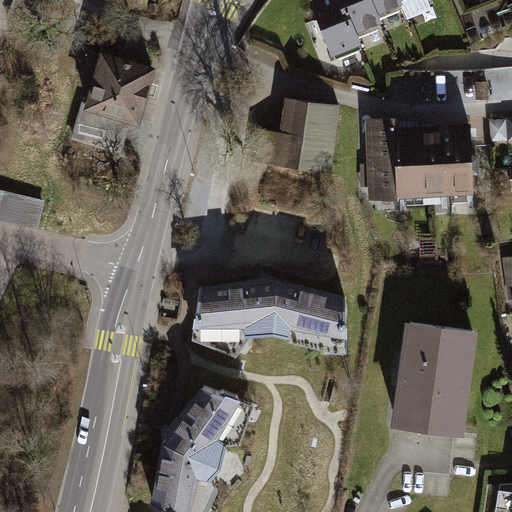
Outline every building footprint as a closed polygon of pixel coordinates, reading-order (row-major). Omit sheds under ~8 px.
[(355,36),(339,0),(309,0),(333,57),(359,46),(355,36)] [(339,0),(355,36),(382,25),(380,20),(371,0),(339,0)] [(371,0),(380,20),(403,10),(400,5),(398,0),(371,0)] [(160,66),(103,50),(86,107),(143,124),(160,66)] [(340,105),(285,97),(280,130),(254,126),(249,159),(330,172),(340,105)] [(492,139),(511,139),(511,115),(492,116),(492,139)] [(398,196),(396,125),(396,116),(366,117),(369,200),(398,199),(398,196)] [(447,195),(445,123),(422,124),(424,196),(447,195)] [(445,123),(447,195),(475,194),(473,123),(445,123)] [(424,196),(422,124),(396,125),(398,196),(424,196)] [(0,221),(39,231),(46,201),(0,189),(0,221)] [(273,276),(200,291),(196,338),(246,358),(261,333),(299,334),(314,346),(350,352),(359,342),(352,297),(273,276)] [(478,330),(405,320),(391,423),(464,433),(478,330)] [(264,407),(206,387),(167,436),(155,507),(166,511),(213,511),(223,481),(236,467),(240,448),(254,440),(264,407)] [(511,511),(511,484),(502,483),(498,511),(499,511),(511,511)]
